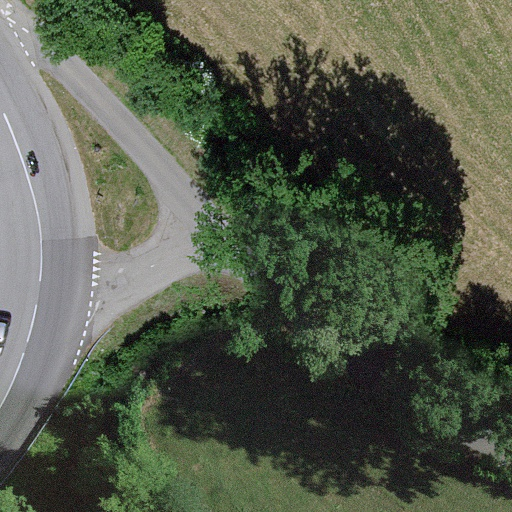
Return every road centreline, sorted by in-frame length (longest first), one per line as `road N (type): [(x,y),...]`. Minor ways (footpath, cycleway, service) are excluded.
road 1 (residential): [(511,441),(396,392),(228,226)]
road 2 (residential): [(228,226),(41,38),(0,18)]
road 3 (residential): [(36,305),(228,226)]
road 4 (secondary): [(36,305),(39,219),(0,107)]
